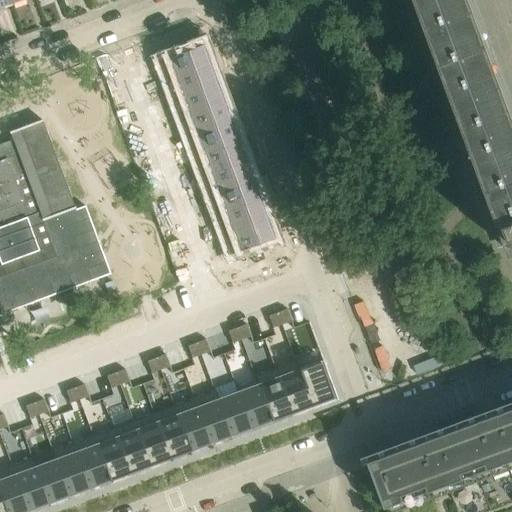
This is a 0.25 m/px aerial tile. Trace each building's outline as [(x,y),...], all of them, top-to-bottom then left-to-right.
[(0,0),(0,8),(12,4),(10,0),(0,0)] [(420,0),(464,119),(453,123),(470,169),(481,165),(501,217),(495,219),(503,241),(509,239),(511,248),(511,99),(475,0),(420,0)] [(202,45),(159,61),(167,81),(209,65),(202,45)] [(209,65),(167,81),(167,82),(172,80),(178,97),(174,99),(174,100),(216,84),(209,65)] [(126,83),(116,87),(120,98),(130,94),(126,83)] [(216,84),(174,100),(181,119),(223,104),(216,84)] [(130,94),(120,98),(124,109),(134,106),(130,94)] [(223,104),(181,119),(188,138),(230,123),(223,104)] [(13,141),(0,145),(0,227),(10,224),(18,243),(35,237),(28,217),(39,213),(42,220),(41,220),(42,221),(75,209),(42,120),(9,132),(10,134),(13,141)] [(140,122),(130,125),(134,136),(144,133),(140,122)] [(230,123),(188,138),(195,158),(237,142),(230,123)] [(144,133),(134,136),(139,148),(148,144),(144,133)] [(237,142),(195,158),(202,177),(245,161),(237,142)] [(154,160),(144,163),(148,175),(158,171),(154,160)] [(245,161),(202,177),(209,196),(252,180),(245,161)] [(158,171),(148,175),(153,186),(162,183),(158,171)] [(252,180),(209,196),(216,215),(259,199),(252,180)] [(168,198),(158,202),(163,213),(172,209),(168,198)] [(259,199),(216,215),(223,234),(266,218),(259,199)] [(0,315),(110,274),(85,206),(75,210),(75,209),(42,221),(41,220),(42,220),(39,213),(28,217),(35,237),(18,243),(10,224),(0,227),(0,315)] [(172,209),(163,213),(167,224),(177,221),(172,209)] [(266,218),(223,234),(231,254),(273,239),(266,218)] [(182,236),(173,240),(177,251),(187,248),(182,236)] [(187,248),(177,251),(181,263),(191,259),(187,248)] [(286,310),(277,313),(282,325),(291,322),(286,310)] [(277,313),(268,317),(273,328),(282,325),(277,313)] [(246,325),(237,328),(241,340),(250,337),(246,325)] [(237,328),(228,331),(232,343),(241,340),(237,328)] [(205,340),(196,343),(201,355),(210,352),(205,340)] [(196,343),(187,346),(192,358),(201,355),(196,343)] [(165,355),(156,358),(160,370),(169,367),(165,355)] [(156,358),(147,361),(151,373),(160,370),(156,358)] [(295,361),(275,368),(291,413),(311,406),(295,361)] [(295,361),(311,406),(332,398),(319,362),(299,370),(295,361)] [(275,368),(254,376),(271,421),(291,413),(275,368)] [(124,370),(115,373),(120,385),(129,382),(124,370)] [(115,373),(106,376),(111,388),(120,385),(115,373)] [(255,380),(236,388),(251,428),(271,421),(254,376),(255,380)] [(84,385),(75,388),(79,400),(88,397),(84,385)] [(75,388),(66,391),(70,403),(79,400),(75,388)] [(214,390),(214,391),(230,436),(251,428),(236,388),(235,388),(237,393),(218,400),(214,390)] [(214,391),(193,398),(210,443),(230,436),(214,391)] [(193,398),(173,406),(190,450),(210,443),(193,398)] [(43,400),(34,403),(39,415),(48,412),(43,400)] [(34,403),(25,406),(30,418),(39,415),(34,403)] [(173,406),(153,413),(170,458),(190,450),(173,406)] [(389,511),(398,511),(511,469),(511,412),(372,465),(389,511)] [(153,413),(133,421),(149,465),(170,458),(153,413)] [(133,421),(112,428),(129,473),(149,465),(133,421)] [(112,428),(92,435),(109,480),(129,473),(112,428)] [(92,435),(72,443),(88,488),(109,480),(92,435)] [(72,443),(52,450),(68,495),(88,488),(72,443)] [(32,458),(31,458),(48,503),(68,495),(52,450),(51,451),(54,460),(35,467),(32,458)] [(31,458),(11,465),(28,510),(48,503),(31,458)] [(11,465),(0,469),(0,497),(5,511),(23,511),(28,510),(11,465)]
